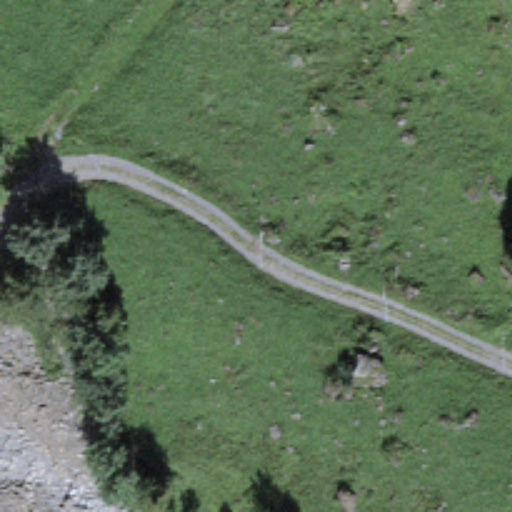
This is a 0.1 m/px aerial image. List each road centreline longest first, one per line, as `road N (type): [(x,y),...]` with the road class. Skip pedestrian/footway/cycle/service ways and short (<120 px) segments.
road 1 (track): [(511,366),(292,277),(174,193),(114,169),(68,170),(38,185),(0,225)]
road 2 (track): [(38,185),(42,150),(60,115),(167,0)]
